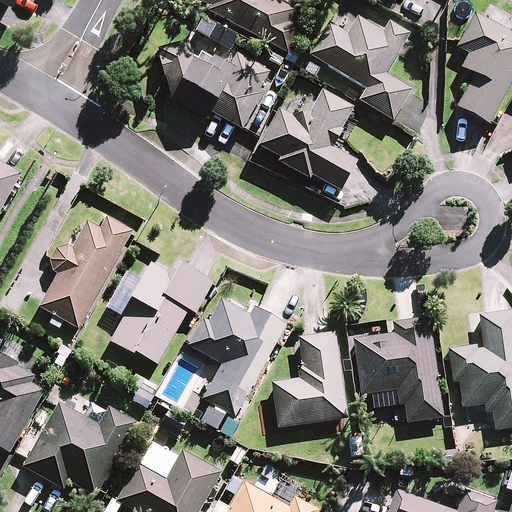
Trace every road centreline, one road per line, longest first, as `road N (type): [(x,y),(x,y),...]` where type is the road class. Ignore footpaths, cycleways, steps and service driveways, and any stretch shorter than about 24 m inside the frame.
road 1 (residential): [(375,254),(287,243),(233,222),(46,97)]
road 2 (residential): [(375,254),(422,203),(465,187),(486,208),(477,242),(441,260),(400,260)]
